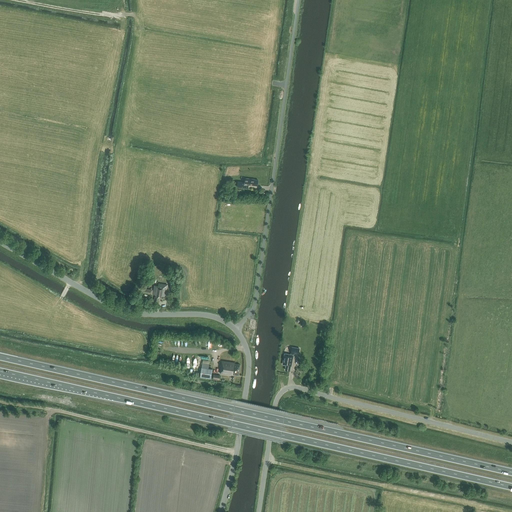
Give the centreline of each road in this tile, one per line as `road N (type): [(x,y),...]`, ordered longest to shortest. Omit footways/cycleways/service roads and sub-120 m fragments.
road 1 (trunk): [(0,371),(511,486)]
road 2 (trunk): [(511,472),(0,357)]
road 3 (unclassified): [(235,329),(256,299),(298,0)]
road 4 (tertiary): [(235,329),(214,316),(127,311),(0,242)]
road 5 (unclassified): [(511,442),(297,387),(282,391),(275,409)]
road 6 (tertiary): [(220,511),(249,360),(235,329)]
